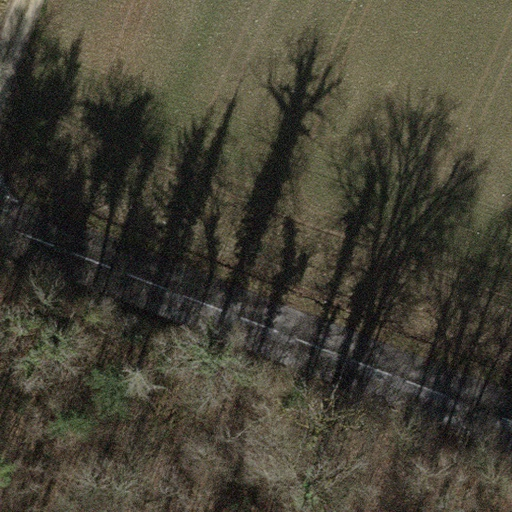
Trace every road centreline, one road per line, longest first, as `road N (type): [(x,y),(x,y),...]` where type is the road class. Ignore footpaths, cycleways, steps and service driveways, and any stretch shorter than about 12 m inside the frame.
road 1 (tertiary): [(511,418),(0,220)]
road 2 (track): [(0,369),(213,511)]
